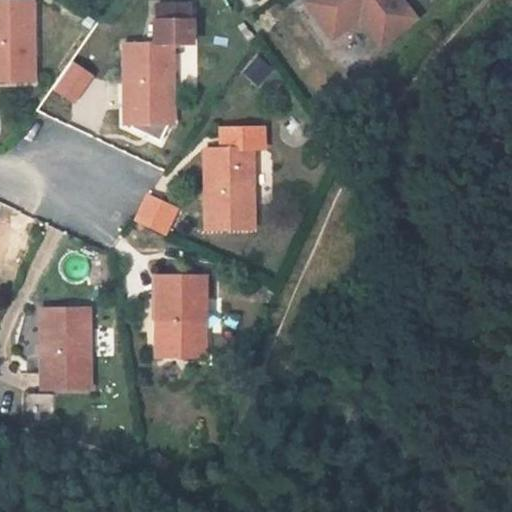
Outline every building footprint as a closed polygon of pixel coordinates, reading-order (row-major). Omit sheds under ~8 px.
[(0,0),(0,80),(34,80),(33,0),(0,0)] [(328,43),(356,23),(377,50),(417,20),(401,0),(296,0),(328,43)] [(125,123),(173,122),(172,42),(192,41),(192,18),(154,19),(154,42),(124,42),(125,123)] [(204,149),(205,230),(253,229),(252,148),(263,148),(263,128),(221,128),(221,149),(204,149)] [(149,196),(133,219),(164,234),(177,209),(149,196)] [(157,357),(204,357),(204,353),(205,353),(205,276),(157,276),(157,353),(157,357)] [(89,308),(41,309),(41,353),(38,353),(38,389),(92,389),(91,353),(89,353),(89,308)]
